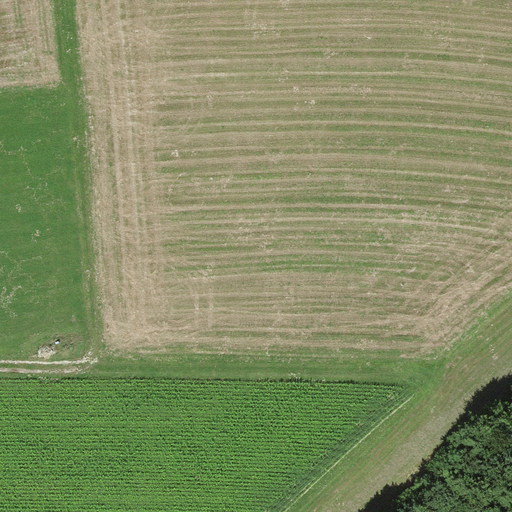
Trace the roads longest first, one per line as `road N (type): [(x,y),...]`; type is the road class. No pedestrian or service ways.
road 1 (track): [(450,368),(0,366)]
road 2 (track): [(61,0),(89,257),(89,366)]
